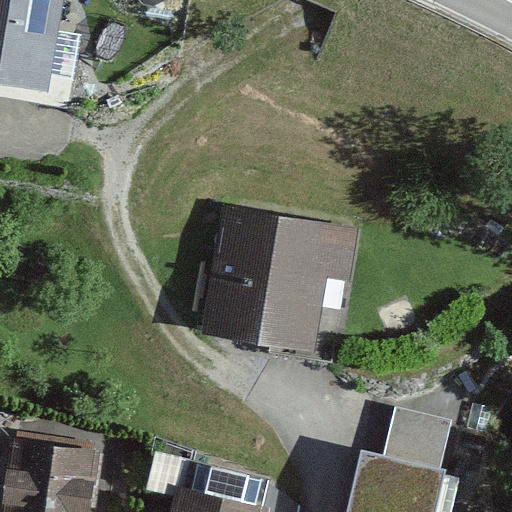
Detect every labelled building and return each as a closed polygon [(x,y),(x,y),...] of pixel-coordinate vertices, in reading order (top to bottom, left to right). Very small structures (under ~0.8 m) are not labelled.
[(63,0),(0,0),(0,81),(53,88),(63,0)] [(362,231),(223,212),(206,339),(345,358),(362,231)] [(87,511),(94,456),(9,445),(4,484),(0,483),(0,511),(87,511)] [(266,491),(274,467),(200,445),(192,469),(266,491)] [(439,511),(447,474),(364,457),(352,511),(439,511)] [(267,511),(183,491),(177,511),(267,511)]
